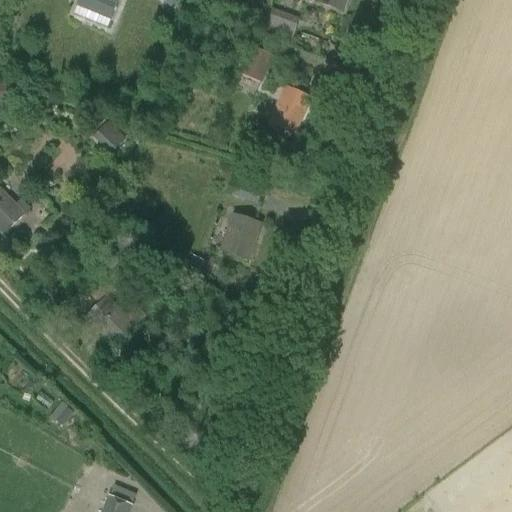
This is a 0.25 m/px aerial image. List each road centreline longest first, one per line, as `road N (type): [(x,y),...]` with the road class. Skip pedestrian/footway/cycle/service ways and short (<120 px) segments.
road 1 (track): [(220,511),(402,0)]
road 2 (track): [(0,284),(222,505)]
